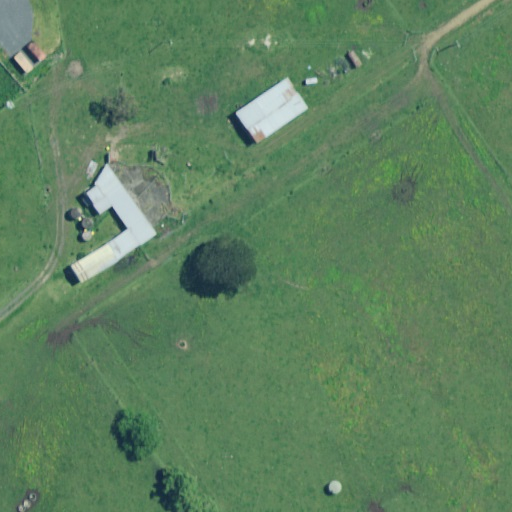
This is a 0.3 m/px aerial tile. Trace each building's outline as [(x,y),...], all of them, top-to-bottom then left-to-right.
[(362,66),(353,48),(346,52),(356,70),(362,66)] [(319,77),(305,78),(305,87),(319,86),(319,77)] [(305,109),(285,79),(234,114),(255,144),(305,109)] [(108,243),(69,269),(81,287),(120,261),(137,250),(158,236),(108,162),(93,181),(82,194),(90,206),(94,212),(98,218),(114,207),(128,230),(125,232),(108,243)] [(34,214),(39,202),(26,197),(21,209),(34,214)]
